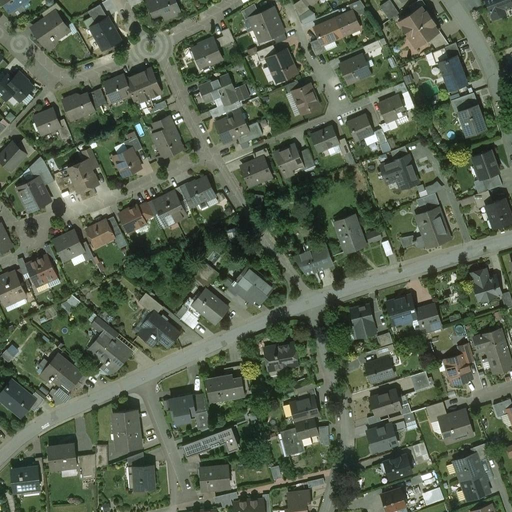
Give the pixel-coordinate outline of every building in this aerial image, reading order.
[(2,0),(10,11),(11,11),(14,17),(23,11),(18,5),(24,0),(2,0)] [(149,0),(147,1),(153,15),(167,10),(170,17),(180,13),(175,0),(149,0)] [(302,0),(301,0),(294,5),(299,16),(309,10),(302,0)] [(360,0),(349,5),(352,11),(355,17),(368,11),(360,0)] [(389,0),(388,0),(380,6),(389,20),(399,13),(389,0)] [(421,0),(418,0),(409,7),(413,12),(421,7),(421,8),(425,5),(421,0)] [(485,0),(491,13),(493,19),(502,16),(502,15),(500,10),(511,5),(511,4),(510,0),(485,0)] [(56,3),(42,13),(46,19),(46,20),(56,12),(61,9),(56,3)] [(107,17),(100,4),(88,11),(95,24),(107,17)] [(511,4),(511,5),(500,10),(502,15),(511,11),(511,4)] [(413,12),(402,20),(406,26),(403,28),(414,44),(418,41),(419,42),(422,43),(424,41),(429,42),(430,38),(438,32),(437,32),(433,25),(435,23),(427,12),(425,13),(421,8),(421,7),(413,12)] [(273,8),(249,18),(250,18),(255,29),(278,20),(273,8),(274,8),(273,8)] [(352,11),(335,19),(343,36),(360,29),(355,17),(352,11)] [(56,12),(46,20),(46,19),(43,21),(43,23),(41,25),(41,24),(33,30),(43,44),(49,50),(57,41),(55,38),(68,29),(56,12)] [(120,39),(107,17),(95,24),(90,27),(102,49),(120,39)] [(335,19),(314,28),(322,45),(343,36),(335,19)] [(278,20),(255,29),(260,41),(259,42),(260,42),(273,36),(284,32),(283,31),(283,32),(278,20)] [(229,28),(221,31),(223,36),(221,37),(224,45),(234,41),(229,28)] [(439,30),(437,32),(438,32),(430,38),(429,42),(432,43),(437,50),(439,49),(449,45),(439,30)] [(284,32),(273,36),(276,44),(287,39),(284,32)] [(209,42),(207,40),(198,44),(199,46),(193,49),(201,68),(209,64),(222,59),(214,40),(209,42)] [(378,41),(363,47),(366,53),(381,47),(378,41)] [(449,45),(439,49),(443,61),(456,56),(457,57),(460,56),(456,42),(449,45)] [(273,45),(257,52),(261,61),(266,59),(266,58),(277,53),(273,45)] [(277,53),(266,58),(266,59),(275,79),(281,76),(285,78),(288,77),(289,75),(297,71),(287,49),(277,53)] [(437,50),(428,54),(432,65),(439,62),(443,61),(439,49),(437,50)] [(362,55),(340,65),(348,84),(370,74),(362,55)] [(443,61),(439,62),(449,90),(466,83),(463,74),(462,74),(458,65),(459,64),(457,57),(456,56),(443,61)] [(151,67),(125,78),(137,107),(145,104),(148,111),(162,105),(159,98),(164,96),(151,67)] [(4,69),(0,73),(0,82),(5,87),(13,78),(4,69)] [(23,79),(18,74),(19,73),(18,73),(13,78),(5,87),(20,101),(33,87),(32,87),(27,83),(27,79),(23,79)] [(228,75),(199,87),(206,102),(222,95),(226,104),(234,101),(237,100),(233,91),(234,90),(228,75)] [(122,77),(103,85),(108,96),(111,95),(114,102),(130,95),(122,77)] [(297,80),(285,86),(288,93),(292,92),(292,91),(300,88),(297,80)] [(404,82),(393,87),(395,93),(401,91),(402,94),(408,91),(404,82)] [(300,88),(292,91),(292,92),(301,113),(319,105),(310,84),(300,88)] [(245,87),(235,91),(239,101),(250,97),(245,87)] [(107,103),(100,88),(94,91),(100,106),(107,103)] [(100,106),(94,91),(87,94),(94,110),(100,107),(100,106)] [(77,95),(63,101),(71,120),(94,110),(87,94),(81,96),(77,95)] [(479,116),(471,94),(451,101),(451,102),(457,99),(461,110),(460,111),(469,134),(466,135),(466,136),(486,129),(481,115),(479,116)] [(398,96),(379,104),(387,122),(395,119),(406,114),(398,96)] [(234,101),(226,104),(217,107),(221,115),(237,108),(234,101)] [(53,108),(34,116),(36,123),(35,127),(37,133),(41,135),(57,128),(61,127),(58,121),(53,108)] [(242,112),(216,123),(224,143),(237,137),(247,133),(244,127),(247,126),(242,112)] [(365,115),(348,123),(356,140),(373,133),(365,115)] [(170,116),(153,124),(157,133),(153,135),(157,144),(158,143),(164,156),(157,159),(158,160),(182,148),(172,126),(174,125),(170,116)] [(64,119),(58,121),(61,127),(57,128),(62,139),(71,135),(64,119)] [(395,119),(387,122),(390,129),(390,130),(399,126),(395,119)] [(247,126),(244,127),(247,133),(237,137),(240,144),(263,135),(257,122),(247,126)] [(387,122),(380,125),(382,129),(383,132),(390,129),(387,122)] [(332,127),(311,135),(318,152),(338,144),(339,143),(338,141),(332,127)] [(382,129),(374,132),(380,145),(388,142),(383,132),(382,129)] [(136,136),(123,142),(127,150),(132,148),(134,152),(142,148),(136,136)] [(35,150),(24,138),(17,146),(26,154),(25,154),(28,157),(35,150)] [(345,138),(338,141),(339,143),(338,144),(343,156),(347,154),(351,152),(345,138)] [(17,146),(13,142),(5,150),(2,151),(2,153),(2,154),(0,156),(0,160),(6,166),(10,162),(14,166),(25,154),(26,154),(17,146)] [(294,144),(275,152),(286,178),(294,175),(291,167),(301,163),(297,153),(294,144)] [(99,165),(91,148),(83,152),(86,160),(87,160),(91,168),(99,165)] [(127,150),(116,155),(119,161),(116,162),(115,165),(117,167),(119,168),(123,176),(141,168),(138,161),(138,159),(137,158),(136,157),(134,152),(132,148),(127,150)] [(266,148),(252,154),(256,162),(264,159),(264,157),(269,155),(266,148)] [(297,153),(301,163),(304,170),(315,166),(308,148),(297,153)] [(491,149),(472,156),(480,179),(482,179),(497,173),(499,172),(491,149)] [(408,155),(380,165),(387,183),(397,179),(400,189),(418,182),(408,155)] [(40,156),(29,167),(35,179),(38,177),(43,186),(54,181),(45,161),(40,156)] [(256,162),(242,168),(249,186),(260,181),(259,179),(271,174),(264,159),(256,162)] [(86,160),(68,168),(78,191),(83,189),(86,191),(87,187),(97,183),(91,168),(87,160),(86,160)] [(497,173),(482,179),(486,191),(488,190),(502,185),(497,173)] [(35,179),(19,187),(22,193),(19,194),(28,212),(50,201),(43,186),(38,177),(35,179)] [(206,177),(195,182),(196,183),(190,186),(188,182),(179,187),(185,199),(187,202),(193,199),(196,205),(197,204),(207,200),(215,196),(206,177)] [(179,187),(173,190),(174,191),(180,202),(185,199),(179,187)] [(486,191),(473,196),(477,208),(485,205),(492,202),(488,190),(486,191)] [(180,202),(174,191),(164,196),(176,221),(187,216),(180,202)] [(435,193),(416,199),(419,206),(425,204),(426,208),(439,204),(435,193)] [(176,221),(164,196),(154,201),(159,212),(166,226),(176,221)] [(492,202),(485,205),(494,228),(511,221),(511,219),(506,203),(507,203),(505,198),(492,202)] [(159,212),(154,201),(153,199),(147,202),(153,215),(159,212)] [(207,200),(197,204),(200,209),(202,210),(210,206),(207,200)] [(147,202),(137,207),(144,221),(153,216),(153,215),(147,202)] [(137,206),(119,214),(127,230),(130,231),(145,224),(144,221),(137,207),(137,206)] [(438,208),(423,213),(424,216),(417,219),(423,236),(414,239),(410,241),(411,243),(415,242),(416,245),(417,246),(418,247),(421,247),(425,245),(426,247),(450,238),(450,237),(449,238),(438,208)] [(355,215),(342,220),(343,225),(336,228),(344,251),(352,249),(352,247),(365,242),(355,215)] [(122,233),(114,217),(105,221),(106,221),(113,237),(122,233)] [(95,226),(95,227),(88,230),(87,229),(87,230),(95,246),(96,246),(95,245),(113,237),(106,221),(100,224),(99,224),(98,224),(97,224),(96,225),(95,226)] [(0,223),(0,252),(12,247),(0,223)] [(367,232),(370,242),(383,238),(380,227),(367,232)] [(74,231),(54,240),(64,260),(81,252),(84,251),(81,244),(74,231)] [(389,239),(383,241),(388,254),(394,252),(389,239)] [(86,242),(81,244),(84,251),(81,252),(86,262),(94,258),(86,242)] [(327,247),(311,252),(316,267),(332,261),(327,247)] [(311,252),(295,258),(306,274),(317,270),(316,267),(311,252)] [(42,257),(36,259),(47,283),(52,280),(52,279),(57,276),(49,257),(43,260),(42,257)] [(47,283),(36,259),(31,262),(32,265),(27,267),(35,286),(41,284),(41,285),(47,283)] [(213,273),(199,261),(194,268),(207,279),(213,273)] [(273,287),(247,265),(247,266),(248,267),(237,281),(235,280),(232,283),(233,283),(228,289),(236,295),(237,292),(247,300),(252,295),(261,303),(273,287)] [(194,268),(191,266),(182,277),(191,285),(195,280),(205,289),(206,288),(206,289),(211,282),(207,279),(194,268)] [(479,270),(471,273),(473,282),(482,279),(479,270)] [(26,296),(15,271),(4,276),(16,301),(25,297),(26,296)] [(495,276),(483,280),(482,279),(473,282),(478,301),(501,295),(501,294),(502,294),(496,275),(495,275),(495,276)] [(16,301),(4,276),(0,277),(0,294),(5,306),(16,301)] [(206,289),(206,288),(205,289),(197,298),(195,297),(193,299),(190,297),(182,306),(184,307),(188,310),(197,318),(201,313),(215,324),(227,309),(217,301),(218,300),(215,297),(215,296),(206,289)] [(502,294),(501,294),(501,295),(505,308),(511,305),(511,300),(509,291),(502,294)] [(163,306),(146,292),(138,302),(152,313),(153,312),(155,314),(156,313),(157,314),(163,306)] [(71,310),(80,299),(72,293),(64,304),(71,310)] [(411,295),(386,303),(393,325),(402,322),(403,325),(412,322),(411,319),(417,317),(411,295)] [(25,297),(16,301),(19,306),(26,303),(27,301),(25,297)] [(369,304),(350,309),(354,325),(358,338),(376,333),(373,321),(369,304)] [(433,305),(418,309),(423,326),(420,327),(421,328),(423,327),(426,334),(427,333),(440,329),(433,305)] [(184,307),(177,315),(181,319),(188,310),(184,307)] [(157,314),(156,313),(155,314),(139,333),(150,342),(151,341),(149,340),(153,336),(155,337),(155,336),(168,346),(179,332),(166,321),(167,318),(163,315),(160,317),(157,314)] [(119,333),(98,316),(92,324),(103,333),(105,330),(115,338),(119,333)] [(500,329),(474,338),(478,351),(486,348),(485,345),(503,339),(500,329)] [(115,338),(105,330),(103,333),(89,349),(105,362),(107,364),(109,362),(116,368),(114,370),(115,370),(131,351),(115,338)] [(389,332),(377,337),(381,348),(392,344),(393,344),(389,332)] [(503,339),(485,345),(486,348),(489,358),(492,368),(493,371),(511,366),(503,339)] [(294,342),(264,347),(269,376),(289,372),(288,367),(298,366),(298,365),(296,365),(295,360),(292,361),(291,357),(294,356),(296,354),(294,342)] [(9,361),(20,350),(13,343),(2,354),(9,361)] [(469,343),(458,346),(461,355),(464,354),(467,362),(474,360),(469,343)] [(381,348),(375,350),(378,360),(388,357),(388,358),(396,355),(392,344),(381,348)] [(461,355),(445,360),(447,369),(446,369),(448,378),(450,377),(452,384),(472,378),(467,362),(464,354),(461,355)] [(72,366),(59,355),(41,376),(49,383),(53,378),(68,391),(77,380),(68,372),(73,366),(72,366)] [(378,360),(366,364),(371,382),(393,375),(388,358),(388,357),(378,360)] [(489,358),(482,360),(485,370),(492,368),(489,358)] [(89,372),(76,361),(72,366),(73,366),(68,372),(77,380),(81,383),(89,372)] [(105,362),(97,371),(98,371),(103,374),(110,373),(115,370),(114,370),(116,368),(109,362),(107,364),(105,362)] [(244,365),(231,367),(233,374),(231,374),(232,378),(240,377),(243,390),(249,389),(244,365)] [(425,371),(410,376),(415,392),(415,391),(430,386),(425,371)] [(231,374),(207,379),(211,400),(221,399),(220,394),(243,390),(240,377),(232,378),(231,374)] [(311,376),(293,383),(297,394),(298,394),(314,387),(315,387),(311,376)] [(31,396),(12,380),(0,394),(11,403),(9,406),(20,416),(31,403),(27,401),(31,396)] [(314,387),(298,394),(299,400),(314,396),(314,399),(317,398),(314,387)] [(395,389),(370,397),(375,415),(376,416),(379,415),(401,408),(395,389)] [(31,396),(27,401),(31,403),(36,408),(44,399),(35,391),(31,396)] [(203,393),(192,395),(195,413),(207,411),(203,393)] [(191,395),(170,399),(173,417),(195,413),(192,395),(191,395)] [(299,400),(290,403),(295,421),(313,416),(319,415),(314,399),(314,396),(299,400)] [(511,404),(510,399),(493,405),(497,417),(509,413),(507,409),(511,407),(511,404)] [(443,402),(426,407),(431,423),(439,420),(438,419),(447,416),(443,402)] [(137,409),(113,412),(117,449),(141,446),(137,409)] [(447,416),(438,419),(439,420),(446,441),(472,433),(465,410),(447,416)] [(402,414),(388,418),(390,424),(391,424),(392,427),(405,423),(402,414)] [(375,415),(367,418),(369,424),(381,421),(381,420),(379,415),(376,416),(375,415)] [(313,416),(295,421),(297,427),(282,431),(284,438),(289,455),(305,451),(303,446),(301,438),(310,436),(317,433),(313,416)] [(390,424),(370,430),(376,449),(389,445),(389,446),(397,443),(392,427),(391,424),(390,424)] [(183,445),(187,457),(225,443),(228,452),(239,448),(232,427),(183,445)] [(329,434),(321,436),(323,444),(329,444),(329,434)] [(310,436),(301,438),(303,446),(312,443),(310,436)] [(284,438),(279,440),(284,456),(289,455),(284,438)] [(424,442),(412,446),(416,457),(422,455),(427,453),(424,442)] [(473,448),(475,453),(476,453),(479,461),(493,456),(488,442),(473,448)] [(74,443),(48,446),(51,469),(61,468),(61,467),(76,465),(76,466),(77,466),(76,456),(74,443)] [(108,444),(95,445),(95,453),(96,469),(108,465),(108,444)] [(143,452),(128,458),(128,467),(131,467),(131,466),(144,465),(143,452)] [(95,454),(76,456),(82,456),(82,480),(82,479),(95,478),(95,484),(96,484),(96,469),(95,453),(95,454)] [(475,453),(453,461),(467,500),(490,492),(479,461),(476,453),(475,453)] [(399,457),(391,459),(391,460),(384,462),(380,463),(383,472),(387,471),(390,479),(412,472),(406,457),(400,456),(399,457)] [(42,457),(35,458),(36,466),(37,466),(38,474),(44,473),(42,457)] [(144,465),(131,466),(131,467),(133,466),(134,474),(134,479),(131,479),(132,490),(154,488),(153,465),(144,465)] [(227,465),(201,467),(202,476),(201,477),(202,489),(203,489),(214,487),(229,486),(227,465)] [(36,467),(21,468),(12,469),(15,491),(23,490),(23,489),(38,487),(39,488),(40,488),(38,474),(37,466),(36,466),(36,467)] [(323,478),(311,480),(313,486),(324,484),(323,478)] [(428,504),(446,498),(441,485),(423,492),(428,504)] [(214,487),(203,489),(204,499),(214,497),(215,496),(214,487)] [(400,489),(381,495),(387,511),(406,505),(400,489)] [(309,491),(287,493),(289,509),(307,507),(311,507),(309,491)] [(236,492),(226,494),(227,500),(231,499),(238,498),(236,492)] [(215,496),(214,497),(215,503),(221,501),(227,500),(226,494),(215,496)] [(244,501),(234,502),(234,511),(249,511),(248,499),(244,500),(244,501)] [(263,499),(252,500),(252,499),(248,499),(249,511),(264,511),(264,506),(263,499)]
